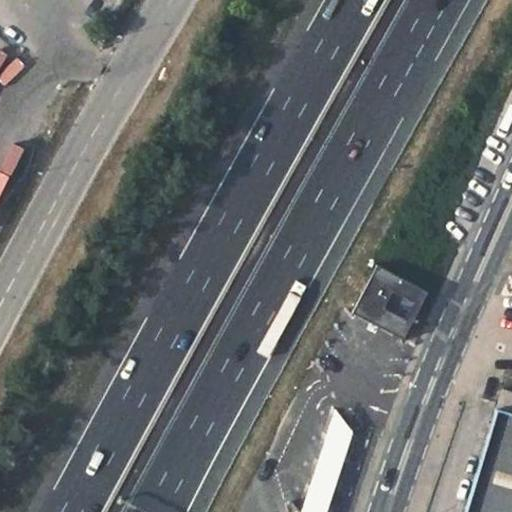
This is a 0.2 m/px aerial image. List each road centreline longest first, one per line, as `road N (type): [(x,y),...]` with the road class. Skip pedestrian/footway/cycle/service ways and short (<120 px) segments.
road 1 (motorway): [(155,511),(438,0)]
road 2 (motorway): [(353,0),(71,511)]
road 3 (unclassified): [(168,0),(0,309)]
road 4 (secondary): [(511,200),(454,328),(387,511)]
